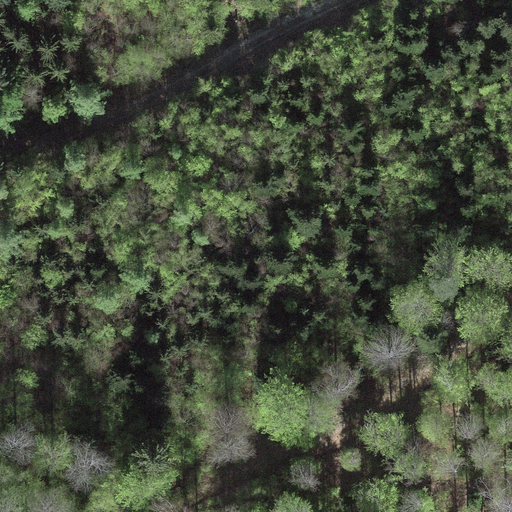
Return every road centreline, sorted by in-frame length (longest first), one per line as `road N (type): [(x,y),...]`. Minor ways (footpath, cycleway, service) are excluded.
road 1 (track): [(511,318),(171,511)]
road 2 (track): [(334,0),(58,142),(0,150)]
